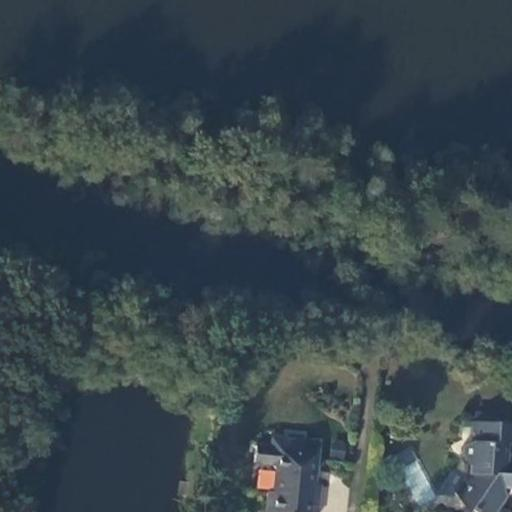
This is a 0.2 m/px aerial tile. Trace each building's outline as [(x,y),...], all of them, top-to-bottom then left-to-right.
[(479,414),(478,423),(493,424),(494,415),(479,414)] [(511,424),(493,424),(478,423),(474,422),(473,443),(461,449),(473,473),(469,473),(455,494),(457,497),(465,497),(471,509),(468,511),(495,511),(506,496),(501,487),(511,487),(511,494),(511,493),(511,460),(507,460),(508,445),(511,445),(511,424)] [(315,511),(319,485),(314,485),(317,453),(301,450),(302,440),(278,438),(277,448),(272,448),(270,464),(275,465),(272,492),(268,492),(265,511),(315,511)] [(270,464),(272,448),(254,445),(252,463),(270,464)] [(415,447),(396,452),(411,505),(430,500),(415,447)]
